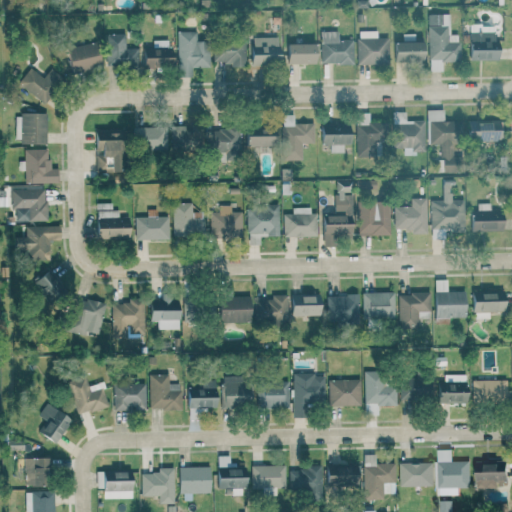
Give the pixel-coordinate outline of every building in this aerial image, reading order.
[(448,14),(427,14),(428,71),(441,71),(441,62),(458,62),(458,34),(448,34),(448,14)] [(356,64),(387,64),(387,37),(376,37),(376,30),(356,31),(356,64)] [(177,76),(191,76),(191,68),(209,67),(208,40),(195,40),(195,31),(176,31),(177,76)] [(352,39),(337,40),(337,31),(319,31),(320,64),(352,63),(352,39)] [(468,60),(495,60),(495,32),(468,33),(468,60)] [(124,33),(104,34),(105,66),(137,64),(137,48),(124,48),(124,33)] [(213,65),(245,64),(244,37),(212,37),(213,65)] [(277,37),(250,37),(250,64),(278,63),(277,37)] [(142,48),(142,68),(170,67),(169,40),(152,40),(152,48),(142,48)] [(71,73),(100,66),(94,41),(65,48),(71,73)] [(393,62),(422,61),(421,41),(392,42),(393,62)] [(314,63),(314,43),(285,43),(286,64),(314,63)] [(45,102),(55,84),(26,69),(16,87),(45,102)] [(441,172),(460,172),(458,121),(442,121),(442,109),(426,110),(427,144),(440,143),(441,172)] [(424,153),(423,120),(404,120),(404,111),(391,111),(392,148),(402,148),(402,154),(424,153)] [(14,113),(14,143),(44,143),(45,114),(14,113)] [(312,122),(292,123),(292,114),(279,115),(281,160),(301,160),(300,143),(313,143),(312,122)] [(499,122),(467,122),(466,140),(499,141),(499,122)] [(329,153),(343,152),(342,144),(348,144),(347,123),(319,124),(320,145),(329,144),(329,153)] [(271,146),(272,127),(245,126),(244,145),(271,146)] [(165,149),(165,128),(132,127),(132,149),(165,149)] [(170,149),(197,148),(196,127),(169,128),(170,149)] [(224,154),(239,153),(238,127),(206,129),(207,153),(213,152),(214,161),(224,161),(224,154)] [(94,171),(121,171),(120,138),(108,138),(108,131),(93,131),(94,171)] [(23,183),(56,182),(56,168),(47,169),(47,149),(22,149),(23,183)] [(463,200),(449,200),(449,180),(441,180),(441,200),(429,200),(430,238),(443,238),(443,231),(463,231),(463,200)] [(348,237),(348,191),(350,191),(350,181),(334,181),(334,215),(321,215),(321,237),(348,237)] [(10,189),(10,210),(14,210),(14,221),(44,221),(44,189),(10,189)] [(425,232),(425,198),(409,198),(409,206),(394,206),(394,231),(425,232)] [(204,219),(191,218),(191,203),(172,202),(171,237),(203,237),(204,219)] [(127,238),(127,216),(117,217),(117,210),(110,210),(110,203),(95,203),(95,239),(127,238)] [(488,203),(476,203),(476,210),(469,211),(469,231),(501,230),(500,210),(489,210),(488,203)] [(258,236),(278,236),(277,204),(259,204),(259,208),(246,208),(246,243),(258,243),(258,236)] [(357,235),(388,234),(387,213),(372,213),(372,204),(356,205),(357,235)] [(207,212),(208,238),(241,238),(240,211),(230,212),(230,205),(217,205),(217,212),(207,212)] [(167,216),(155,217),(155,209),(146,210),(146,217),(133,217),(134,239),(168,238),(167,216)] [(282,237),(315,236),(315,209),(290,209),(290,214),(281,214),(282,237)] [(24,259),(47,260),(47,240),(58,240),(58,226),(24,226),(24,237),(13,236),(13,250),(24,250),(24,259)] [(33,278),(44,302),(61,294),(51,270),(33,278)] [(433,319),(464,319),(464,290),(445,291),(445,280),(433,280),(433,319)] [(360,292),(361,318),(393,317),(392,291),(360,292)] [(471,292),(472,319),(488,319),(488,311),(502,311),(502,291),(471,292)] [(397,293),(397,328),(417,328),(417,311),(428,311),(428,293),(397,293)] [(253,300),(253,320),(285,320),(284,294),(269,295),(269,300),(253,300)] [(318,294),(290,294),(289,315),(318,315),(318,294)] [(326,294),(325,321),(356,322),(357,295),(326,294)] [(218,322),(249,321),(249,296),(218,297),(218,322)] [(103,303),(71,297),(65,332),(97,337),(103,303)] [(110,303),(110,337),(125,337),(125,333),(142,333),(142,298),(126,298),(126,303),(110,303)] [(177,329),(177,299),(149,299),(148,320),(156,321),(156,329),(177,329)] [(392,406),(391,371),(362,371),(363,415),(376,414),(376,406),(392,406)] [(291,374),(292,417),(306,416),(306,405),(323,405),(323,373),(291,374)] [(147,374),(148,410),(179,409),(179,383),(167,383),(167,374),(147,374)] [(465,403),(465,375),(443,374),(443,382),(436,382),(436,402),(465,403)] [(248,381),(240,382),(239,375),(220,377),(223,409),(250,407),(248,381)] [(107,406),(101,382),(87,385),(84,376),(66,380),(74,414),(107,406)] [(430,377),(401,377),(402,402),(430,401),(430,377)] [(327,406),(359,405),(359,379),(327,379),(327,406)] [(505,400),(504,379),(470,380),(471,401),(505,400)] [(214,380),(186,381),(186,407),(214,407),(214,380)] [(287,382),(255,382),(256,409),(288,408),(287,382)] [(144,410),(144,384),(112,384),(112,410),(144,410)] [(37,415),(46,421),(39,432),(54,442),(70,419),(46,403),(37,415)] [(7,450),(22,450),(22,440),(7,440),(7,450)] [(456,495),(456,488),(468,487),(468,460),(450,461),(450,449),(435,449),(436,495),(456,495)] [(393,493),(394,463),(374,463),(374,454),(362,454),(362,500),(382,500),(382,493),(393,493)] [(23,458),(23,486),(47,485),(47,458),(23,458)] [(216,488),(244,488),(244,468),(231,468),(231,459),(216,459),(216,488)] [(474,462),(474,487),(505,487),(505,461),(474,462)] [(397,463),(397,486),(431,485),(431,462),(397,463)] [(249,466),(250,489),(261,488),(261,496),(274,496),(274,488),(284,488),(283,465),(249,466)] [(356,466),(325,465),(324,486),(356,487),(356,466)] [(208,466),(177,467),(177,493),(208,492),(208,466)] [(287,468),(287,492),(318,493),(319,469),(287,468)] [(138,492),(172,493),(172,471),(138,470),(138,492)] [(102,499),(130,498),(130,471),(95,472),(95,488),(102,488),(102,499)] [(24,492),(24,511),(53,511),(53,491),(24,492)] [(450,511),(450,500),(438,501),(438,511),(450,511)]
